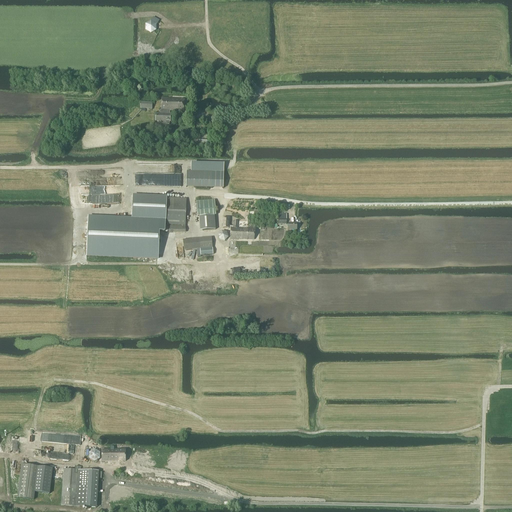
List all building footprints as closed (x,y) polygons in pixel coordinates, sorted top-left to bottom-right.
[(183,112),(184,100),(161,98),(161,110),(159,110),(159,114),(156,114),(155,121),(166,122),(166,124),(169,125),(170,114),(168,114),(169,111),(183,112)] [(87,245),(86,256),(158,259),(158,248),(159,239),(159,232),(165,233),(165,226),(165,225),(185,226),(186,199),(133,197),(132,219),(113,218),(88,217),(88,223),(87,245)] [(197,217),(215,216),(214,201),(196,202),(197,217)] [(286,225),(286,219),(286,215),(278,215),(278,219),(278,225),(286,225)] [(237,228),(237,221),(233,221),(233,227),(230,226),(230,225),(229,225),(228,228),(231,228),(230,240),(254,240),(255,229),(237,228)] [(221,231),(218,235),(219,240),(225,242),(228,238),(227,232),(221,231)] [(199,239),(183,240),(184,250),(200,249),(212,248),(211,238),(199,239)] [(200,249),(197,250),(197,258),(201,258),(201,256),(213,255),(212,248),(200,249)] [(110,450),(102,450),(102,462),(126,461),(125,450),(120,450),(114,450),(114,447),(110,447),(110,450)] [(100,453),(95,450),(89,453),(89,459),(94,462),(100,460),(100,453)] [(21,465),(17,498),(34,500),(35,492),(50,494),(51,484),(53,469),(36,467),(21,465)] [(61,498),(61,506),(96,508),(98,472),(79,471),(63,470),(61,498)]
